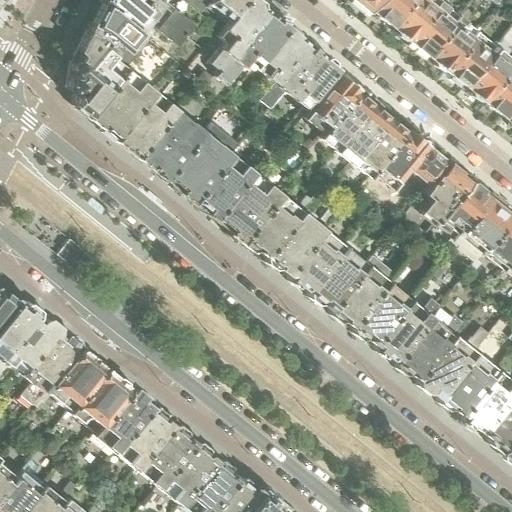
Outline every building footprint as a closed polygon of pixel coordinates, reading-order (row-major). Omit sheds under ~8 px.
[(84,115),(123,68),(146,40),(147,39),(99,0),(67,62),(63,87),(71,94),(70,103),(84,115)] [(174,44),(182,34),(157,15),(152,11),(139,0),(99,0),(147,39),(142,35),(150,25),(174,44)] [(187,6),(179,0),(139,0),(152,11),(157,15),(182,34),(198,15),(187,6)] [(242,0),(208,0),(201,10),(221,26),(242,0)] [(257,1),(256,0),(242,0),(221,26),(212,36),(221,44),(207,61),(217,70),(233,52),(265,12),(257,5),(257,1)] [(370,10),(377,0),(351,0),(367,13),(370,10)] [(387,25),(407,0),(377,0),(370,10),(387,25)] [(401,40),(405,40),(437,1),(436,0),(407,0),(387,25),(395,32),(396,36),(401,40)] [(425,56),(457,17),(437,1),(405,40),(425,56)] [(252,68),(287,25),(278,17),(273,18),(265,12),(233,52),(217,70),(211,77),(204,86),(214,94),(222,86),(243,60),(252,68)] [(442,70),(443,70),(475,32),(457,17),(425,56),(433,62),(433,66),(438,70),(442,70)] [(252,68),(271,83),(285,66),(299,69),(314,51),(296,37),(296,32),(287,25),(252,68)] [(461,85),(493,46),(475,32),(443,70),(461,85)] [(480,100),(511,61),(493,46),(461,85),(470,92),(471,96),(475,100),(480,100)] [(261,102),(260,103),(267,108),(268,109),(282,92),(301,107),(336,65),(326,57),(321,57),(314,51),(299,69),(285,66),(271,83),(272,83),(258,99),(261,102)] [(480,100),(498,115),(511,98),(511,61),(480,100)] [(111,138),(150,91),(123,68),(84,115),(83,116),(111,138)] [(316,136),(317,136),(354,91),(356,89),(336,73),(300,117),(319,133),(316,136)] [(133,157),(172,108),(150,91),(111,138),(111,139),(122,148),(123,148),(128,147),(135,153),(133,156),(132,155),(131,156),(133,157)] [(334,150),(371,105),(354,91),(317,136),(334,150)] [(511,98),(498,115),(507,122),(507,127),(511,130),(511,98)] [(350,163),(387,118),(371,105),(334,150),(350,163)] [(161,179),(200,131),(172,108),(133,157),(145,166),(146,166),(151,166),(155,169),(152,173),(161,179)] [(263,113),(254,124),(261,130),(271,119),(263,113)] [(364,175),(402,130),(387,118),(350,163),(364,175)] [(402,130),(364,175),(366,177),(369,173),(389,189),(406,168),(404,177),(418,188),(426,184),(428,186),(447,163),(424,145),(425,144),(407,131),(405,133),(402,130)] [(188,202),(227,153),(200,131),(161,179),(175,191),(188,202)] [(188,202),(210,219),(249,171),(257,162),(262,156),(258,153),(245,168),(227,153),(188,202)] [(440,215),(439,214),(465,182),(456,174),(458,172),(447,163),(428,186),(423,191),(432,198),(421,212),(434,222),(440,215)] [(237,242),(276,194),(249,171),(210,219),(237,242)] [(459,237),(489,200),(479,191),(480,189),(471,181),(469,183),(467,181),(465,182),(439,214),(440,215),(452,225),(449,229),(457,236),(459,237)] [(262,256),(298,211),(276,194),(237,242),(249,251),(254,250),(262,256)] [(302,206),(309,199),(308,198),(305,195),(298,203),(302,206)] [(464,242),(478,253),(509,216),(507,214),(509,212),(499,205),(498,207),(489,200),(459,237),(457,236),(453,241),(446,249),(444,251),(450,255),(457,246),(460,248),(464,242)] [(325,223),(333,212),(328,208),(320,218),(325,223)] [(276,268),(283,274),(319,228),(298,211),(262,256),(262,262),(270,269),(276,268)] [(500,271),(511,255),(511,218),(509,216),(478,253),(500,271)] [(305,292),(341,246),(319,228),(283,274),(285,280),(291,285),(297,285),(305,292)] [(416,242),(423,233),(417,228),(410,237),(416,242)] [(446,249),(453,241),(449,238),(442,246),(446,249)] [(67,239),(55,255),(83,278),(84,277),(87,280),(99,265),(67,239)] [(326,309),(363,264),(341,246),(305,292),(305,297),(314,304),(319,303),(326,309)] [(341,321),(348,326),(384,281),(392,273),(370,255),(363,264),(326,309),(327,314),(335,321),(341,321)] [(511,255),(500,271),(511,280),(511,255)] [(472,273),(480,263),(474,259),(466,268),(472,273)] [(436,262),(428,273),(435,279),(444,268),(436,262)] [(493,290),(501,281),(496,276),(487,286),(493,290)] [(113,302),(123,290),(109,279),(99,291),(113,302)] [(370,344),(406,299),(384,281),(348,326),(348,332),(357,339),(362,338),(370,344)] [(0,312),(10,300),(5,296),(6,293),(0,287),(0,312)] [(0,374),(9,364),(0,356),(33,315),(34,309),(24,301),(19,303),(12,298),(10,300),(0,312),(0,374)] [(384,356),(391,362),(428,317),(406,299),(370,344),(371,351),(377,355),(384,356)] [(21,374),(54,332),(55,326),(45,318),(40,320),(33,315),(0,356),(9,364),(21,374)] [(413,379),(450,334),(428,317),(391,362),(391,367),(400,374),(405,373),(413,379)] [(434,398),(471,352),(476,346),(487,333),(478,326),(470,336),(469,335),(462,345),(450,334),(413,379),(413,384),(422,391),(427,391),(434,397),(434,398)] [(18,394),(30,403),(77,347),(78,345),(64,333),(61,337),(54,332),(21,374),(29,380),(18,394)] [(74,399),(101,367),(99,366),(98,362),(95,359),(92,357),(88,356),(77,347),(30,403),(36,408),(50,392),(55,396),(61,389),(74,399)] [(448,408),(456,414),(493,370),(500,361),(491,354),(483,362),(471,352),(434,398),(435,402),(443,409),(448,408)] [(92,430),(126,388),(124,386),(123,382),(117,376),(113,377),(101,367),(74,399),(67,409),(61,416),(64,419),(66,417),(72,413),(92,430)] [(470,426),(477,432),(511,389),(511,385),(493,370),(456,414),(458,421),(463,425),(470,426)] [(112,449),(147,406),(140,401),(140,395),(131,388),(126,388),(92,430),(91,432),(112,449)] [(511,464),(511,389),(477,432),(485,438),(485,443),(511,464)] [(112,449),(134,467),(169,424),(161,418),(161,413),(153,405),(147,406),(112,449)] [(156,485),(191,442),(183,436),(183,430),(174,423),(169,424),(134,467),(156,485)] [(156,485),(177,503),(189,489),(212,459),(205,453),(205,448),(196,441),(191,442),(156,485)] [(177,503),(188,511),(206,511),(225,489),(234,477),(227,471),(227,465),(218,458),(212,459),(189,489),(177,503)] [(0,465),(0,493),(13,476),(0,465)] [(18,470),(13,476),(0,493),(0,511),(18,511),(40,488),(19,472),(18,470)] [(243,511),(260,492),(239,476),(234,477),(225,489),(206,511),(243,511)] [(77,490),(84,482),(79,478),(73,486),(77,490)] [(70,489),(73,485),(69,481),(63,489),(60,492),(65,495),(70,489)] [(51,511),(61,500),(42,485),(40,488),(18,511),(51,511)] [(278,511),(281,509),(260,492),(243,511),(278,511)] [(79,511),(65,500),(64,500),(62,502),(61,500),(51,511),(79,511)]
